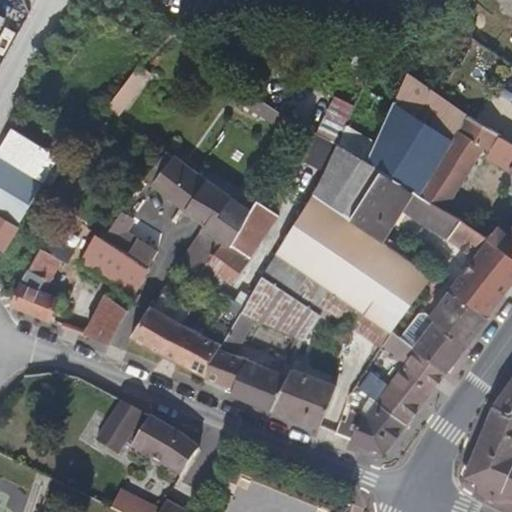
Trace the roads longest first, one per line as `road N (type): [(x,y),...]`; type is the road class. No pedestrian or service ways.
road 1 (residential): [(21,342),(409,487)]
road 2 (tertiary): [(511,341),(409,487)]
